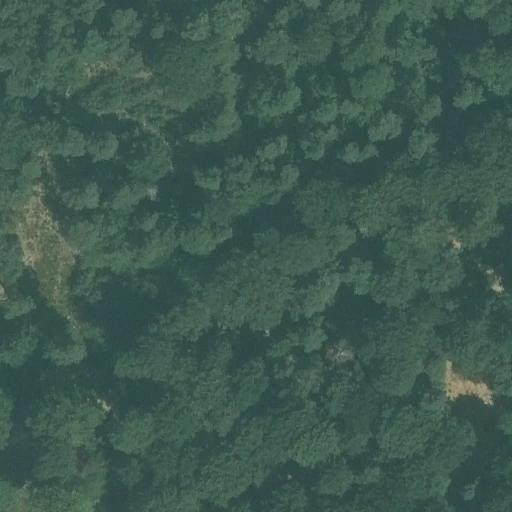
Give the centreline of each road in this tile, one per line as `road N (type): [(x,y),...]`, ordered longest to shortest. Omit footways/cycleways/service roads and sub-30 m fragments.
road 1 (track): [(511,139),(373,183),(279,225),(207,325),(108,399),(0,439)]
road 2 (track): [(511,186),(368,94),(247,0)]
road 3 (track): [(108,511),(58,470),(0,448)]
